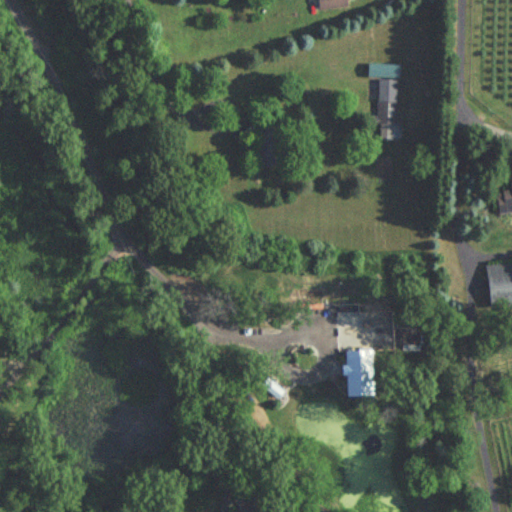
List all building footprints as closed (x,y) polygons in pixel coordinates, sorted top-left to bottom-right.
[(317,0),(319,12),(347,8),(346,0),(317,0)] [(401,139),(401,116),(397,116),(397,80),(378,80),(378,139),(401,139)] [(284,122),(256,122),(256,167),(284,167),(284,122)] [(511,178),(511,179),(511,191),(497,192),(498,214),(511,213),(511,178)] [(511,300),(511,263),(486,266),(489,302),(511,300)] [(349,359),(349,382),(371,382),(371,359),(349,359)]
